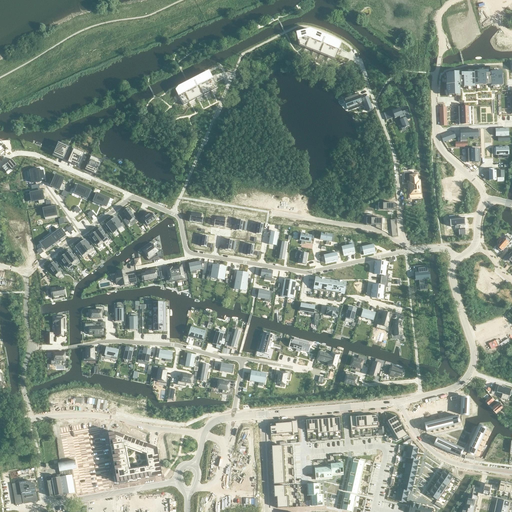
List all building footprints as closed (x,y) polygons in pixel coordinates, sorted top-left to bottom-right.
[(299,46),(335,60),(341,44),(309,32),(296,34),(299,46)] [(509,46),(509,38),(503,38),(503,42),(497,42),(497,46),(509,46)] [(453,73),(445,76),(446,91),(448,96),(460,96),(460,86),(463,86),(463,88),(475,88),(475,86),(486,86),(486,85),(490,85),(490,87),(502,87),(501,73),(490,73),(490,74),(488,74),(487,72),(473,72),(474,74),(459,74),(459,73),(453,73)] [(178,89),(176,91),(183,106),(217,88),(210,73),(180,88),(178,89)] [(345,102),(344,102),(346,108),(347,108),(358,104),(358,105),(359,105),(360,105),(360,104),(360,103),(362,102),(363,102),(367,111),(373,109),(368,97),(362,99),(361,100),(360,96),(359,96),(359,97),(358,94),(344,99),(345,102)] [(392,110),(384,113),(386,121),(394,118),(395,119),(399,117),(400,120),(399,120),(403,128),(409,126),(406,119),(410,117),(407,110),(401,112),(400,109),(392,112),(392,110)] [(508,129),(495,129),(496,136),(501,136),(501,137),(498,137),(498,141),(510,141),(509,137),(505,137),(505,136),(508,136),(508,129)] [(480,130),(466,131),(467,137),(473,137),(474,140),(478,139),(478,135),(480,135),(480,130)] [(59,143),(53,156),(58,158),(58,156),(63,158),(64,158),(68,147),(59,143)] [(508,148),(496,148),(496,155),(502,155),(502,159),(508,159),(508,155),(509,155),(508,148)] [(74,149),(68,163),(79,167),(84,153),(74,149)] [(91,156),(85,170),(96,175),(102,161),(91,156)] [(7,164),(2,168),(6,173),(11,169),(12,171),(17,166),(12,160),(7,164)] [(39,170),(25,172),(26,178),(31,177),(32,183),(41,182),(40,179),(41,179),(45,178),(43,171),(40,171),(39,172),(39,170)] [(504,171),(489,171),(489,181),(496,181),(496,178),(504,177),(504,171)] [(412,172),(403,173),(404,178),(410,178),(411,188),(409,188),(410,198),(421,196),(420,187),(419,187),(418,177),(413,178),(412,172)] [(56,175),(51,186),(59,190),(63,178),(56,175)] [(79,186),(75,194),(87,199),(91,191),(79,186)] [(34,189),(30,189),(30,194),(32,201),(44,199),(47,199),(45,191),(42,192),(35,193),(34,189)] [(97,194),(94,202),(105,207),(109,199),(97,194)] [(184,210),(183,217),(203,221),(204,213),(199,212),(200,207),(191,206),(191,211),(184,210)] [(55,207),(43,210),(45,217),(57,215),(55,207)] [(128,208),(123,212),(128,219),(126,220),(129,224),(136,219),(128,208)] [(225,212),(216,210),(215,215),(212,215),(210,225),(226,227),(227,217),(224,217),(225,212)] [(151,213),(143,219),(147,226),(159,217),(158,214),(155,216),(154,213),(152,214),(151,213)] [(243,216),(237,215),(235,230),(241,231),(242,228),(246,229),(247,222),(242,221),(243,216)] [(366,215),(366,225),(375,225),(375,228),(382,230),(382,219),(373,218),(373,215),(366,215)] [(116,217),(111,221),(118,230),(124,225),(122,223),(121,224),(116,217)] [(260,233),(262,219),(257,219),(257,223),(253,222),(251,230),(255,231),(255,233),(260,233)] [(465,219),(450,220),(450,227),(460,226),(460,229),(459,230),(459,236),(465,235),(465,229),(464,229),(464,226),(465,226),(465,219)] [(111,221),(106,225),(111,231),(109,232),(111,235),(118,230),(111,221)] [(101,228),(96,232),(104,243),(109,240),(107,238),(109,237),(107,234),(105,235),(101,228)] [(60,230),(51,236),(56,243),(65,236),(60,230)] [(271,231),(268,245),(269,245),(276,246),(279,233),(278,233),(271,232),(271,231)] [(96,232),(90,236),(95,242),(94,244),(96,246),(97,245),(99,247),(104,243),(96,232)] [(298,233),(297,240),(299,241),(301,241),(301,245),(304,245),(304,242),(311,243),(312,236),(298,233)] [(321,233),(320,240),(326,241),(326,245),(329,245),(329,243),(329,242),(331,242),(332,235),(321,233)] [(51,236),(42,243),(46,250),(56,243),(51,236)] [(208,249),(210,237),(204,236),(204,239),(201,238),(200,244),(204,244),(203,248),(208,249)] [(500,244),(498,246),(503,251),(511,240),(507,236),(503,239),(501,238),(498,242),(500,244)] [(252,255),(255,237),(249,237),(247,244),(242,243),(241,249),(246,250),(245,253),(252,255)] [(231,240),(226,239),(224,252),(228,253),(229,249),(233,250),(234,243),(230,243),(231,240)] [(85,240),(80,243),(88,255),(93,251),(92,249),(94,248),(92,245),(90,246),(85,240)] [(349,245),(341,247),(343,255),(354,252),(355,252),(354,252),(354,251),(353,245),(353,244),(352,242),(348,243),(349,245)] [(80,243),(75,247),(80,254),(78,255),(80,257),(82,256),(83,258),(88,255),(80,243)] [(151,243),(142,249),(148,257),(147,258),(149,261),(155,257),(153,255),(155,253),(157,251),(153,245),(151,243)] [(281,243),(279,259),(285,260),(287,244),(281,243)] [(362,247),(360,248),(361,252),(363,251),(364,254),(363,255),(375,252),(373,245),(374,245),(373,245),(362,247)] [(70,251),(65,255),(73,266),(78,262),(77,260),(78,259),(76,256),(75,257),(70,251)] [(300,252),(298,264),(306,265),(307,254),(300,252)] [(337,253),(324,255),(324,256),(324,257),(325,263),(327,263),(338,261),(338,260),(337,253)] [(65,255),(60,258),(65,265),(63,266),(65,269),(67,267),(68,269),(73,266),(65,255)] [(189,264),(190,272),(191,274),(196,273),(196,271),(202,269),(203,269),(203,270),(203,269),(201,261),(200,262),(189,264)] [(54,263),(49,266),(57,278),(62,274),(61,272),(62,271),(60,268),(59,269),(54,263)] [(213,265),(211,276),(218,278),(220,266),(213,265)] [(177,268),(174,268),(177,279),(176,280),(177,281),(183,280),(187,279),(186,273),(183,274),(182,266),(176,267),(177,268)] [(220,266),(218,278),(224,279),(226,267),(220,266)] [(428,266),(414,267),(415,274),(416,274),(416,280),(415,280),(418,280),(419,286),(427,285),(426,279),(429,279),(429,272),(427,272),(427,266),(428,266)] [(168,277),(165,278),(166,283),(170,283),(170,281),(176,280),(177,279),(174,268),(172,269),(172,268),(167,269),(168,277)] [(375,268),(374,274),(381,275),(380,281),(388,281),(388,276),(387,275),(388,270),(375,268)] [(118,274),(115,274),(116,281),(117,284),(120,283),(120,286),(121,286),(137,283),(135,273),(125,276),(124,270),(118,271),(118,274)] [(146,274),(142,274),(143,281),(156,278),(156,277),(160,277),(160,278),(164,277),(163,271),(159,272),(159,270),(155,271),(155,270),(145,272),(146,274)] [(262,270),(260,277),(272,278),(273,271),(262,270)] [(237,271),(234,288),(240,289),(243,272),(237,271)] [(243,272),(240,289),(246,290),(247,282),(249,273),(243,272)] [(316,278),(314,290),(320,291),(322,279),(316,278)] [(284,279),(282,296),(286,296),(288,296),(290,280),(284,279)] [(322,279),(320,291),(326,292),(326,291),(328,280),(322,279)] [(290,280),(288,296),(293,297),(296,281),(290,280)] [(373,285),(372,291),(385,293),(386,287),(387,287),(388,281),(380,281),(380,286),(373,285)] [(51,290),(48,290),(49,296),(52,296),(52,297),(66,294),(64,288),(60,289),(60,287),(51,289),(51,290)] [(259,290),(257,298),(258,298),(262,299),(265,299),(264,302),(270,302),(270,300),(271,292),(262,291),(259,290)] [(301,303),(299,311),(300,312),(300,311),(308,313),(308,315),(314,316),(315,307),(315,306),(312,305),(301,304),(301,303)] [(117,309),(115,309),(116,321),(115,321),(115,322),(124,322),(124,321),(123,309),(124,309),(123,309),(123,306),(117,306),(117,309)] [(345,319),(345,322),(351,323),(352,320),(353,321),(354,321),(353,321),(353,320),(356,310),(357,309),(349,306),(349,307),(346,318),(345,318),(345,319)] [(101,311),(90,311),(90,319),(101,318),(101,313),(104,313),(104,307),(101,307),(101,311)] [(327,307),(326,314),(332,315),(331,317),(337,318),(339,309),(327,307)] [(363,309),(361,317),(361,318),(361,317),(373,321),(375,313),(363,310),(363,309)] [(379,319),(376,328),(379,329),(380,325),(389,328),(391,322),(389,322),(391,314),(384,312),(381,320),(379,319)] [(131,317),(129,317),(129,318),(130,330),(129,330),(138,330),(138,317),(137,314),(131,314),(131,317)] [(65,317),(53,317),(53,322),(59,322),(59,326),(56,326),(56,336),(59,336),(60,336),(60,335),(62,335),(62,336),(63,336),(63,331),(65,331),(65,317)] [(392,330),(391,330),(392,338),(395,338),(395,336),(402,335),(401,322),(395,322),(395,326),(393,327),(394,330),(392,330)] [(95,324),(87,324),(87,327),(89,327),(89,335),(103,335),(103,328),(95,328),(95,324)] [(188,337),(196,339),(199,327),(192,325),(191,327),(191,328),(188,337)] [(199,327),(196,339),(203,342),(203,341),(206,332),(206,331),(206,329),(199,327)] [(212,344),(216,345),(216,348),(220,349),(220,347),(221,347),(221,346),(220,346),(224,335),(224,334),(224,332),(219,330),(218,333),(216,332),(213,344),(212,344)] [(235,331),(231,347),(236,348),(241,333),(235,331)] [(263,337),(261,343),(263,343),(264,343),(271,345),(272,343),(272,341),(273,341),(275,336),(274,335),(266,333),(266,336),(265,338),(263,337)] [(291,340),(289,347),(299,350),(301,342),(296,340),(295,341),(293,340),(291,340)] [(301,342),(299,350),(308,353),(311,345),(308,345),(306,344),(306,343),(301,342)] [(437,342),(421,343),(422,349),(427,349),(427,355),(422,356),(423,364),(429,363),(428,358),(433,358),(433,365),(439,365),(438,354),(435,355),(434,348),(438,348),(437,342)] [(262,350),(261,353),(268,355),(270,348),(271,345),(264,343),(263,343),(261,348),(262,348),(262,350)] [(106,347),(104,355),(105,355),(111,357),(111,359),(117,360),(119,350),(118,350),(107,347),(106,347)] [(123,359),(123,360),(131,361),(134,349),(126,347),(123,359)] [(86,353),(83,353),(83,359),(93,359),(93,361),(97,361),(97,354),(94,354),(94,348),(86,349),(86,353)] [(139,355),(138,363),(147,365),(147,362),(149,363),(149,362),(151,350),(152,350),(143,348),(143,349),(144,349),(142,355),(139,355)] [(160,350),(158,358),(159,358),(166,359),(165,362),(171,363),(173,352),(172,352),(160,350)] [(319,352),(317,360),(322,361),(325,362),(329,363),(332,353),(327,351),(326,354),(319,352)] [(329,363),(328,365),(335,368),(336,366),(338,357),(339,355),(339,354),(332,352),(332,353),(329,363)] [(54,359),(51,359),(51,365),(54,365),(54,361),(65,361),(65,353),(54,353),(54,359)] [(185,353),(184,359),(186,359),(185,366),(193,368),(193,367),(195,356),(196,356),(196,355),(185,353)] [(352,358),(350,366),(361,368),(362,363),(365,364),(367,358),(359,356),(358,360),(352,358)] [(373,362),(369,375),(375,377),(377,373),(378,373),(379,370),(382,371),(384,363),(381,362),(380,364),(373,362)] [(221,363),(220,372),(232,374),(233,374),(234,366),(234,365),(234,366),(222,364),(222,363),(221,363)] [(203,364),(200,380),(206,381),(209,365),(203,364)] [(388,367),(386,373),(389,374),(388,375),(397,377),(398,376),(399,376),(402,377),(404,371),(391,367),(390,368),(388,367)] [(159,369),(157,380),(164,381),(163,383),(167,384),(168,377),(165,376),(166,371),(159,369)] [(249,381),(257,383),(259,372),(251,371),(252,371),(250,381),(249,381)] [(279,373),(277,383),(280,384),(279,387),(284,387),(285,384),(286,379),(290,380),(291,372),(285,371),(285,373),(279,373)] [(259,372),(257,383),(258,383),(263,384),(265,384),(265,382),(266,374),(267,374),(259,372)] [(345,372),(342,382),(344,382),(355,385),(357,378),(351,377),(352,374),(345,372)] [(178,379),(177,385),(186,386),(186,383),(191,383),(194,384),(195,379),(192,379),(193,376),(182,374),(181,380),(178,379)] [(215,383),(214,388),(217,388),(222,389),(222,393),(230,395),(231,389),(228,388),(229,383),(219,381),(218,384),(215,383)] [(496,384),(494,392),(503,394),(502,399),(509,401),(509,400),(510,396),(510,397),(511,391),(511,389),(505,387),(505,388),(503,387),(503,386),(496,384)] [(34,396),(36,402),(45,400),(43,394),(34,396)] [(491,397),(486,402),(489,406),(490,405),(493,408),(492,409),(496,414),(504,407),(500,402),(498,404),(497,403),(491,397)] [(390,420),(387,422),(389,427),(399,421),(397,416),(395,417),(394,416),(389,419),(390,420)] [(399,421),(389,427),(392,431),(402,426),(399,421)] [(402,426),(392,431),(394,436),(404,430),(402,426)] [(480,426),(477,431),(485,435),(488,429),(480,426)] [(404,430),(394,436),(397,441),(407,435),(404,430)] [(477,431),(475,436),(483,440),(485,435),(477,431)] [(115,433),(108,434),(117,483),(162,475),(157,448),(115,433)] [(475,436),(472,441),(480,445),(483,440),(475,436)] [(438,438),(434,445),(439,448),(443,440),(438,438)] [(443,440),(439,448),(444,450),(448,442),(443,440)] [(472,441),(470,447),(478,450),(480,445),(472,441)] [(448,442),(444,450),(449,452),(453,445),(448,442)] [(453,445),(449,452),(454,455),(458,447),(453,445)] [(408,446),(407,452),(417,454),(418,448),(415,448),(415,447),(411,446),(411,447),(408,446)] [(458,447),(454,455),(459,457),(463,449),(458,447)] [(470,447),(467,452),(475,456),(478,450),(470,447)] [(407,452),(405,458),(407,458),(417,460),(418,457),(416,457),(417,454),(407,452)] [(351,461),(350,465),(364,468),(365,460),(359,459),(359,461),(354,460),(353,462),(351,461)] [(75,460),(58,463),(60,472),(72,470),(77,469),(75,460)] [(406,463),(405,468),(418,471),(419,468),(417,468),(417,466),(406,463)] [(350,465),(350,468),(352,468),(351,470),(363,473),(364,468),(350,465)] [(445,470),(441,475),(450,481),(453,476),(451,474),(448,472),(447,472),(445,470)] [(47,480),(50,497),(55,496),(76,493),(73,474),(61,477),(60,477),(60,476),(51,477),(51,479),(47,480)] [(404,474),(402,479),(416,482),(416,479),(415,478),(415,476),(404,474)] [(348,475),(347,479),(349,479),(349,481),(360,483),(361,478),(348,475)] [(438,476),(437,479),(447,486),(450,481),(441,475),(440,477),(438,476)] [(437,479),(435,482),(436,483),(435,485),(444,491),(447,486),(437,479)] [(21,483),(13,484),(16,505),(20,504),(37,501),(34,484),(34,483),(31,483),(31,481),(21,483)] [(400,489),(400,490),(410,492),(413,493),(414,489),(412,489),(413,487),(401,484),(400,489)] [(485,484),(483,494),(490,496),(492,486),(485,484)] [(432,486),(430,488),(440,495),(444,491),(435,485),(433,487),(432,486)] [(346,486),(345,489),(347,490),(346,492),(358,494),(359,489),(346,486)] [(430,492),(428,494),(437,500),(440,495),(430,488),(428,491),(430,492)] [(398,489),(397,495),(407,497),(408,495),(410,495),(410,492),(400,490),(400,489),(398,489)] [(343,495),(342,499),(355,502),(356,496),(345,493),(344,496),(343,495)] [(397,495),(396,501),(399,501),(399,502),(403,503),(403,502),(406,503),(407,497),(397,495)] [(470,495),(468,502),(476,503),(477,496),(470,495)] [(342,499),(341,502),(343,502),(343,504),(354,507),(355,502),(342,499)] [(500,500),(498,505),(510,508),(511,502),(510,502),(500,500)] [(465,506),(464,508),(474,510),(476,503),(468,502),(466,501),(465,506)] [(411,503),(408,511),(414,511),(416,503),(413,502),(413,504),(411,503)]
